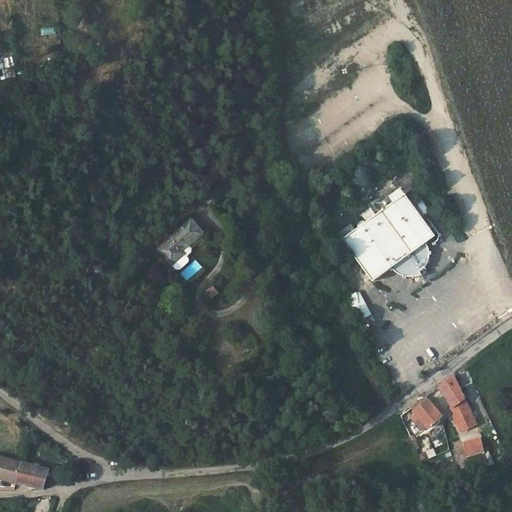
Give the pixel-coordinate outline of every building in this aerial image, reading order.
[(435,236),(400,187),(380,202),(379,201),(370,207),(373,212),(366,217),(368,220),(342,239),(344,242),(351,252),(372,281),(391,267),(393,270),(397,274),(403,276),(406,277),(412,277),(421,274),(419,271),(422,270),(426,265),(428,262),(430,256),(430,253),(429,247),(426,242),(435,236)] [(190,219),(157,248),(172,264),(176,269),(180,269),(188,262),(188,258),(187,256),(191,252),(191,248),(188,245),(202,232),(190,219)] [(344,242),(340,244),(348,254),(351,252),(344,242)] [(213,287),(206,291),(210,297),(217,293),(213,287)] [(357,292),(348,294),(350,302),(348,304),(358,321),(371,315),(363,300),(358,301),(357,292)] [(328,336),(325,327),(311,332),(314,340),(328,336)] [(465,398),(454,376),(440,387),(453,407),(455,405),(465,398)] [(442,416),(427,397),(412,408),(415,412),(427,425),(429,427),(442,416)] [(470,411),(465,398),(455,405),(463,416),(470,411)] [(427,425),(415,412),(410,416),(422,430),(427,425)] [(482,444),(479,433),(461,439),(464,449),(467,448),(482,444)] [(495,464),(488,450),(484,451),(482,444),(467,448),(472,470),(495,464)] [(422,454),(423,459),(435,456),(433,451),(422,454)] [(0,455),(0,478),(4,479),(16,482),(22,462),(0,455)] [(48,470),(22,462),(16,482),(28,486),(43,488),(48,470)]
